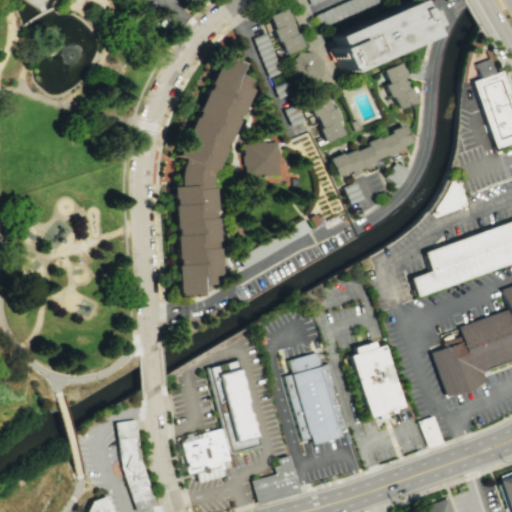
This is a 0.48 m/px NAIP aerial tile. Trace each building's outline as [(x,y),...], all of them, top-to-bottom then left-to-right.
[(43,0),(42,4),(45,10),(39,13),(36,7),(24,0),(43,0)] [(344,0),(313,14),(318,27),(379,0),(344,0)] [(424,25),(429,23),(423,8),(417,11),(411,0),(406,0),(328,35),(332,46),(328,48),(337,68),(342,66),(344,70),(427,34),(424,25)] [(266,15),(284,7),(290,20),(288,21),(293,32),(295,32),(301,45),(283,53),(277,40),(275,41),(270,28),(271,28),(266,15)] [(263,32),(250,37),(267,77),(280,71),(263,32)] [(297,51),(289,61),(290,75),(300,84),(311,84),(320,73),(320,60),(311,50),(297,51)] [(174,295),(183,294),(194,294),(193,284),(208,283),(207,273),(214,273),(213,247),(211,247),(210,238),(212,238),(211,217),(209,217),(209,210),(211,210),(209,185),(207,185),(207,182),(206,182),(205,177),(208,171),(209,172),(211,168),(213,169),(223,147),(221,146),(224,140),(225,141),(235,120),(233,119),(236,113),(238,114),(249,89),(243,86),(247,78),(233,72),(237,62),(230,59),(230,60),(217,55),(204,82),(206,83),(204,90),(202,89),(193,109),(195,110),(192,117),(189,117),(173,154),(179,157),(178,160),(173,169),(174,183),(174,184),(166,185),(167,198),(169,197),(170,204),(167,204),(169,228),(171,228),(171,234),(169,234),(170,258),(172,258),(173,264),(170,264),(172,292),(174,292),(174,295)] [(422,61),(408,58),(405,76),(419,79),(422,61)] [(511,139),(490,147),(466,80),(476,77),(471,64),(485,59),(490,72),(497,70),(511,111),(511,139)] [(378,69),(384,82),(380,84),(386,97),(388,96),(394,109),(412,101),(406,88),(404,89),(398,77),(403,75),(397,61),(378,69)] [(277,98),(290,93),(285,81),(272,87),(277,98)] [(323,94),(305,101),(311,115),(313,114),(319,127),(317,128),(322,141),(340,133),(334,120),(336,119),(331,106),(328,107),(323,94)] [(282,109),(289,126),(303,120),(296,103),(282,109)] [(353,119),(357,128),(351,131),(347,121),(353,119)] [(325,158),(332,175),(345,169),(346,171),(359,165),(360,167),(371,162),(370,159),(382,154),(382,155),(395,150),(394,148),(408,142),(399,123),(386,129),(387,132),(375,137),(374,136),(361,141),(363,144),(351,150),(350,148),(338,153),(338,152),(325,158)] [(263,142),(275,141),(275,149),(278,149),(279,162),(277,163),(277,173),(265,174),(265,176),(255,177),(254,174),(245,174),(244,163),(242,163),(241,155),(243,154),(242,143),(254,142),(254,141),(263,140),(263,142)] [(391,161),(403,169),(393,184),(380,176),(391,161)] [(338,186),(345,203),(358,197),(351,180),(338,186)] [(305,216),(311,226),(321,220),(316,210),(305,216)] [(300,218),(306,230),(241,268),(234,257),(300,218)] [(511,262),(412,297),(405,277),(423,271),(417,253),(511,220),(511,262)] [(511,361),(479,373),(480,377),(481,381),(462,390),(443,395),(428,352),(459,341),(454,327),(506,308),(499,289),(511,284),(511,361)] [(361,419),(342,357),(348,355),(346,348),(366,342),(369,349),(376,347),(395,408),(361,419)] [(202,368),(233,360),(256,446),(225,455),(227,464),(179,477),(170,442),(219,429),(202,368)] [(345,432),(326,364),(278,377),(297,446),(345,432)] [(438,444),(429,417),(413,422),(422,449),(438,444)] [(110,423),(130,420),(137,461),(150,506),(131,511),(116,469),(110,423)] [(296,491),(286,455),(267,460),(271,474),(246,481),(252,503),(296,491)] [(502,511),(511,511),(511,473),(491,481),(502,511)] [(105,511),(101,495),(85,499),(78,511),(105,511)] [(448,511),(444,500),(413,511),(448,511)]
